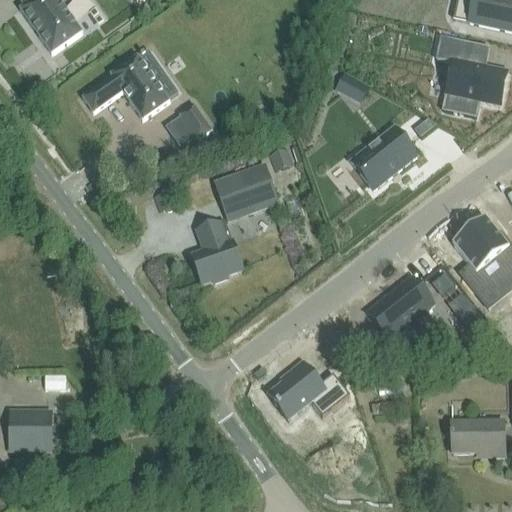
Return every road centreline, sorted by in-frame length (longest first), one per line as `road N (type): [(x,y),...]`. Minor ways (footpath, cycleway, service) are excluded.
road 1 (residential): [(197,385),(511,157)]
road 2 (unclassified): [(197,385),(0,123)]
road 3 (unclassified): [(284,511),(283,499),(197,385)]
